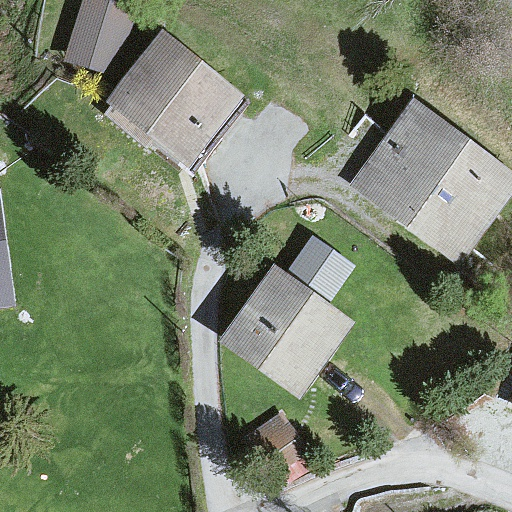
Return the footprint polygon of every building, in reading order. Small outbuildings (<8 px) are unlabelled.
[(92,3),(74,66),(124,80),(142,18),(92,3)] [(172,51),(120,112),(192,173),(244,113),(172,51)] [(511,175),(511,168),(412,98),(351,184),(455,256),(511,175)] [(1,183),(0,183),(0,314),(15,313),(1,183)] [(332,295),(357,257),(314,227),(288,265),(332,295)] [(345,320),(272,266),(223,332),(296,386),(345,320)] [(280,417),(254,436),(276,466),(302,447),(280,417)]
